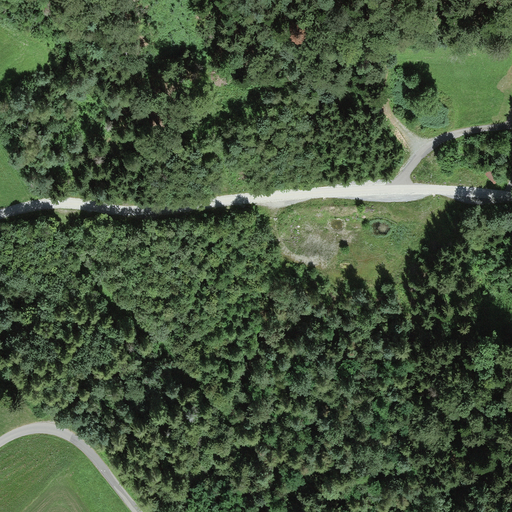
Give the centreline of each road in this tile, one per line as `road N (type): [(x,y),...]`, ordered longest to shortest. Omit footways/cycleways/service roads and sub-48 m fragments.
road 1 (unclassified): [(0,215),(39,204),(137,211),(399,188)]
road 2 (residential): [(138,511),(68,433),(20,429),(0,439)]
road 3 (residential): [(399,188),(435,142),(511,125)]
